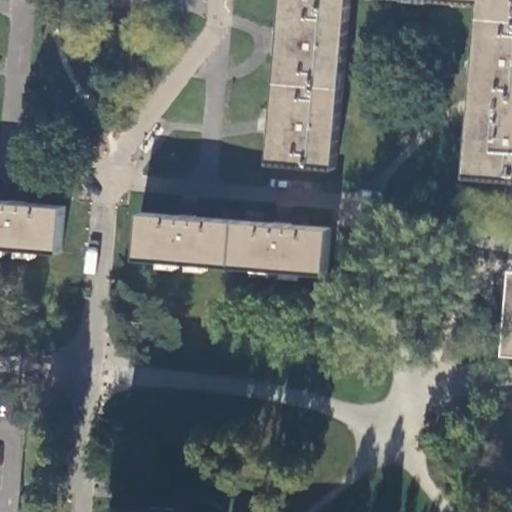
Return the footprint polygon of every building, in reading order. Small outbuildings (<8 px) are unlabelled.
[(511,0),(285,0),(282,31),(275,118),(274,123),(272,162),(337,168),(350,0),(458,0),(481,2),(473,99),(467,175),(511,178),(511,0)] [(0,199),(0,246),(62,251),(65,205),(19,201),(0,199)] [(180,214),(142,211),(138,256),(328,273),(332,228),(285,224),(187,215),(180,214)] [(0,392),(0,490),(19,492),(27,394),(0,392)] [(0,490),(0,511),(17,511),(19,492),(0,490)]
